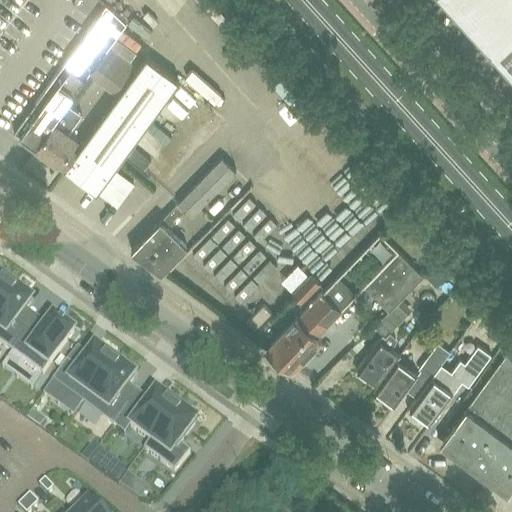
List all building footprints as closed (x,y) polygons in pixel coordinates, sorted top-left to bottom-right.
[(511,0),(465,0),(511,51),(511,0)] [(126,23),(106,5),(101,11),(102,12),(14,132),(30,144),(34,147),(39,140),(39,139),(89,69),(91,71),(108,48),(126,23)] [(178,80),(146,56),(78,150),(73,146),(78,139),(68,132),(82,114),(67,104),(98,63),(121,80),(131,65),(108,48),(91,71),(89,69),(39,139),(39,140),(34,147),(35,147),(35,148),(59,165),(61,163),(65,167),(65,168),(66,169),(97,192),(117,206),(134,183),(114,169),(178,80)] [(160,114),(153,131),(173,139),(180,122),(160,114)] [(174,233),(169,229),(187,210),(193,217),(237,171),(223,157),(161,221),(133,250),(147,260),(174,233)] [(190,276),(227,239),(220,232),(183,269),(190,276)] [(174,233),(147,260),(162,271),(187,246),(174,233)] [(235,238),(196,275),(204,283),(242,245),(235,238)] [(364,287),(389,311),(397,303),(423,276),(407,260),(396,250),(362,285),(364,287)] [(220,294),(242,270),(232,260),(209,285),(220,294)] [(0,302),(12,287),(0,278),(0,302)] [(15,325),(26,310),(30,304),(23,299),(25,297),(12,287),(0,302),(0,344),(11,353),(25,333),(15,325)] [(271,344),(268,347),(275,354),(294,367),(307,353),(319,339),(315,335),(341,309),(323,291),(271,344)] [(258,297),(246,318),(256,324),(268,303),(258,297)] [(408,314),(397,303),(389,311),(374,326),(383,334),(379,338),(356,368),(377,384),(400,354),(390,347),(393,344),(394,343),(395,342),(395,340),(395,338),(389,333),(408,314)] [(25,333),(11,353),(42,376),(74,333),(60,323),(58,325),(52,320),(47,326),(36,341),(25,333)] [(442,365),(452,352),(439,343),(420,369),(431,377),(432,377),(442,365)] [(467,372),(478,380),(496,356),(485,348),(467,372)] [(77,371),(67,363),(52,383),(83,405),(114,363),(101,353),(100,355),(93,350),(88,356),(77,371)] [(400,354),(377,384),(374,389),(396,405),(418,375),(397,359),(401,354),(400,354)] [(508,489),(511,482),(511,363),(505,356),(444,440),(508,489)] [(114,363),(83,405),(114,428),(127,409),(128,408),(117,400),(128,386),(133,379),(126,374),(128,372),(114,363)] [(432,377),(431,377),(409,406),(430,421),(461,379),(442,365),(432,377)] [(144,451),(176,408),(163,398),(161,400),(154,395),(150,401),(138,417),(130,428),(149,442),(144,450),(144,451)] [(176,408),(144,451),(174,472),(190,453),(179,445),(194,424),(188,419),(189,417),(176,408)] [(90,464),(101,472),(110,459),(100,451),(90,464)] [(119,486),(129,493),(137,482),(127,475),(119,486)] [(261,503),(268,496),(275,488),(274,487),(259,476),(252,486),(258,490),(253,498),(261,503)] [(39,486),(47,495),(53,489),(45,480),(39,486)] [(23,501),(32,510),(38,504),(29,495),(23,501)] [(23,511),(29,511),(32,510),(23,501),(18,507),(23,511)] [(78,511),(95,511),(87,503),(78,511)]
